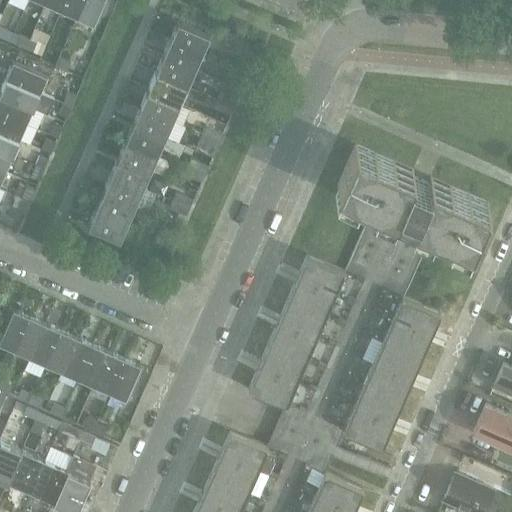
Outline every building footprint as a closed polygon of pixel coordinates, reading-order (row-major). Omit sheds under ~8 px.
[(64,0),(47,0),(46,3),(61,9),(64,0)] [(84,0),(64,0),(61,9),(77,17),(84,0)] [(103,0),(84,0),(77,17),(94,24),(103,0)] [(178,20),(170,38),(201,52),(209,34),(178,20)] [(9,30),(0,25),(0,35),(6,38),(9,30)] [(19,34),(16,42),(27,47),(30,39),(19,34)] [(170,38),(163,54),(194,68),(201,52),(170,38)] [(41,44),(30,39),(27,47),(38,52),(41,44)] [(163,54),(155,72),(187,86),(194,68),(163,54)] [(60,57),(57,64),(68,69),(71,62),(60,57)] [(236,58),(232,66),(250,73),(253,65),(236,58)] [(13,60),(6,76),(40,91),(47,75),(13,60)] [(250,73),(232,66),(229,73),(246,81),(250,73)] [(155,72),(148,88),(179,102),(187,86),(155,72)] [(6,76),(0,89),(0,92),(33,107),(44,112),(48,114),(55,98),(40,91),(6,76)] [(148,88),(140,105),(183,124),(190,107),(179,102),(148,88)] [(68,91),(64,102),(72,105),(77,95),(68,91)] [(0,92),(0,112),(37,129),(44,112),(33,107),(0,92)] [(221,92),(218,99),(235,107),(238,99),(221,92)] [(235,107),(218,99),(214,107),(232,115),(235,107)] [(59,113),(67,117),(72,105),(64,102),(59,113)] [(140,105),(133,122),(165,136),(179,142),(186,126),(183,124),(140,105)] [(0,112),(0,129),(20,138),(31,143),(37,129),(0,112)] [(55,122),(50,134),(58,137),(63,126),(55,122)] [(133,122),(126,139),(157,153),(165,136),(133,122)] [(206,125),(202,133),(220,140),(223,133),(206,125)] [(0,129),(0,149),(12,154),(20,138),(0,129)] [(220,140),(202,133),(199,141),(216,149),(220,140)] [(46,138),(42,148),(51,152),(55,142),(46,138)] [(157,153),(126,139),(118,156),(150,169),(157,153)] [(489,203),(431,177),(428,183),(412,175),(414,170),(356,144),(338,185),(376,202),(396,211),(399,203),(416,210),(413,218),(433,227),(471,244),(489,203)] [(0,149),(0,166),(6,169),(12,154),(0,149)] [(41,154),(36,165),(44,168),(49,158),(41,154)] [(118,156),(111,173),(142,187),(150,169),(118,156)] [(191,158),(187,166),(205,174),(208,166),(191,158)] [(44,168),(36,165),(31,176),(39,180),(44,168)] [(205,174),(187,166),(184,174),(201,182),(205,174)] [(142,187),(111,173),(104,189),(135,203),(142,187)] [(27,185),(22,196),(30,200),(35,189),(27,185)] [(104,189),(96,207),(127,220),(135,203),(104,189)] [(176,192),(172,200),(190,208),(193,200),(176,192)] [(30,200),(22,196),(17,207),(25,211),(30,200)] [(190,208),(172,200),(169,208),(187,215),(190,208)] [(307,511),(315,494),(325,472),(344,429),(354,406),(363,385),(373,363),(383,341),(392,319),(402,296),(433,227),(413,218),(416,210),(399,203),(396,211),(376,202),(346,271),(336,294),(326,316),(316,338),(307,360),(297,382),(287,404),(278,426),(268,447),(258,469),(249,491),(239,511),(307,511)] [(119,238),(127,220),(96,207),(88,224),(119,238)] [(161,225),(157,234),(175,241),(179,233),(161,225)] [(175,241),(157,234),(154,241),(172,249),(175,241)] [(336,294),(346,271),(307,254),(297,277),(336,294)] [(326,316),(336,294),(297,277),(287,299),(326,316)] [(441,313),(402,296),(392,319),(431,336),(441,313)] [(326,316),(287,299),(278,321),(316,338),(326,316)] [(0,338),(0,342),(15,349),(29,315),(14,308),(0,338)] [(45,322),(29,315),(15,349),(30,356),(45,322)] [(421,358),(431,336),(392,319),(383,341),(421,358)] [(307,360),(316,338),(278,321),(268,343),(307,360)] [(61,329),(45,322),(30,356),(46,363),(61,329)] [(77,336),(61,329),(46,363),(62,370),(77,336)] [(93,343),(77,336),(62,370),(78,377),(93,343)] [(411,379),(421,358),(383,341),(373,363),(411,379)] [(109,350),(93,343),(78,377),(94,384),(109,350)] [(297,382),(307,360),(268,343),(259,365),(297,382)] [(124,357),(109,350),(94,384),(109,391),(124,357)] [(141,364),(124,357),(109,391),(126,398),(141,364)] [(511,392),(511,365),(504,362),(494,385),(511,392)] [(402,401),(411,379),(373,363),(363,385),(402,401)] [(287,404),(297,382),(259,365),(248,387),(287,404)] [(12,385),(1,380),(0,382),(0,388),(8,393),(12,385)] [(392,423),(402,401),(363,385),(354,406),(392,423)] [(18,397),(29,402),(33,394),(21,389),(18,397)] [(43,398),(33,394),(29,402),(40,406),(43,398)] [(54,403),(50,411),(62,416),(65,408),(54,403)] [(511,414),(486,403),(473,430),(493,439),(509,446),(507,450),(511,451),(511,414)] [(382,446),(392,423),(354,406),(344,429),(382,446)] [(24,415),(35,419),(38,411),(28,407),(24,415)] [(35,419),(30,430),(41,435),(45,424),(58,429),(61,421),(38,411),(35,419)] [(82,425),(92,429),(96,421),(85,416),(82,425)] [(107,426),(96,421),(92,429),(104,434),(107,426)] [(72,426),(69,434),(80,439),(84,431),(72,426)] [(258,469),(268,447),(230,430),(220,452),(258,469)] [(84,431),(80,439),(91,444),(95,436),(84,431)] [(22,449),(0,439),(0,477),(8,481),(22,449)] [(45,459),(31,491),(53,501),(72,456),(50,447),(45,459)] [(45,459),(22,449),(8,481),(31,491),(45,459)] [(249,491),(258,469),(220,452),(210,474),(249,491)] [(72,456),(53,501),(76,511),(96,465),(73,455),(72,456)] [(354,511),(364,489),(325,472),(315,494),(354,511)] [(473,511),(483,511),(493,489),(455,472),(443,499),(456,504),(455,508),(456,511),(467,511),(469,510),(473,511)] [(236,511),(239,511),(249,491),(210,474),(201,496),(236,511)] [(353,511),(354,511),(315,494),(307,511),(353,511)] [(236,511),(201,496),(193,511),(236,511)]
